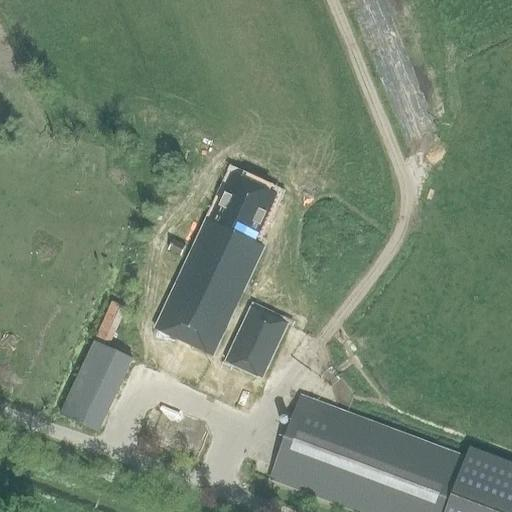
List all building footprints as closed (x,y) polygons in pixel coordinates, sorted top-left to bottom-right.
[(430,137),(430,107),(401,108),(402,138),(430,137)] [(264,248),(253,243),(275,196),(233,176),(211,224),(206,221),(155,329),(213,357),(264,248)] [(174,240),(168,251),(181,257),(186,247),(174,240)] [(113,340),(124,308),(108,303),(97,335),(113,340)] [(251,307),(225,363),(261,380),(288,325),(251,307)] [(97,432),(132,358),(95,341),(60,414),(97,432)] [(175,378),(209,389),(216,370),(182,358),(175,378)] [(446,511),(467,459),(434,446),(301,397),(269,481),(350,511),(446,511)]
